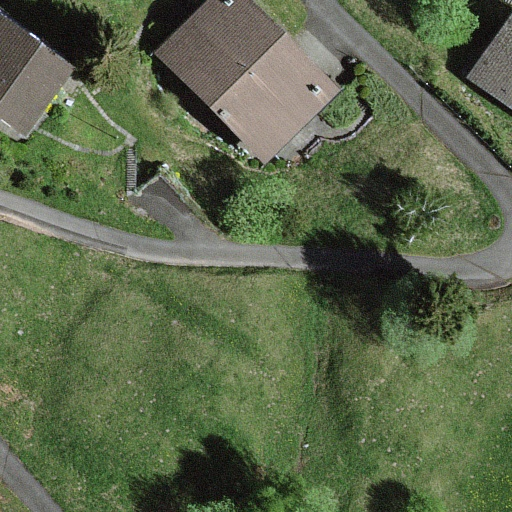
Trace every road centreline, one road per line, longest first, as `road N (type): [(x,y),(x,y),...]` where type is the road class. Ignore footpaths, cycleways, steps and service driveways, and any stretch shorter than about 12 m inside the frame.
road 1 (residential): [(511,237),(498,268),(441,272),(154,247),(0,195)]
road 2 (residential): [(313,0),(500,184),(511,224)]
